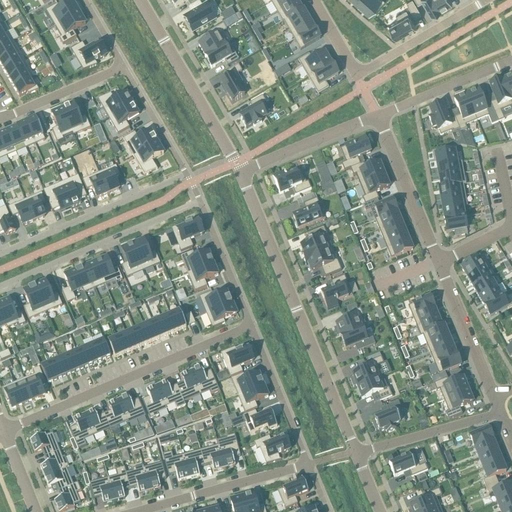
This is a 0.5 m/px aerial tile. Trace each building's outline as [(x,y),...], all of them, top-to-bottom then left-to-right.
[(168,0),(171,3),(172,2),(176,9),(188,2),(191,7),(203,0),(202,0),(168,0)] [(296,0),(278,0),(272,4),(277,13),(297,1),(296,0)] [(365,0),(360,6),(369,14),(381,0),(365,0)] [(412,0),(410,0),(406,2),(415,17),(421,14),(412,0)] [(415,0),(418,4),(423,1),(431,15),(442,9),(436,0),(415,0)] [(436,0),(442,9),(452,3),(450,0),(436,0)] [(277,14),(270,18),(276,27),(283,22),(303,11),(302,10),(297,1),(277,13),(277,14)] [(57,5),(46,12),(56,28),(79,14),(73,3),(61,11),(57,5)] [(206,5),(184,18),(193,33),(215,20),(206,5)] [(231,9),(221,15),(225,21),(235,16),(235,15),(231,9)] [(303,11),(283,22),(284,22),(289,31),(309,19),(303,10),(302,10),(303,11)] [(389,27),(388,28),(393,37),(395,36),(396,38),(415,26),(406,10),(396,16),(398,20),(389,25),(389,27)] [(235,15),(235,16),(239,23),(243,20),(239,13),(235,15)] [(79,14),(56,28),(61,38),(59,39),(63,45),(76,37),(73,32),(86,25),(79,14)] [(309,19),(289,31),(294,41),(315,29),(309,19)] [(259,24),(251,29),(254,33),(257,31),(261,28),(259,24)] [(212,39),(199,46),(206,57),(229,44),(223,33),(227,31),(223,25),(208,33),(212,39)] [(315,29),(294,41),(300,51),(321,39),(315,29)] [(4,35),(0,37),(0,49),(13,42),(19,39),(14,30),(8,33),(4,35)] [(35,34),(28,38),(31,43),(35,41),(38,39),(35,34)] [(13,42),(0,49),(0,61),(18,51),(13,42)] [(83,44),(71,51),(83,71),(97,65),(96,62),(106,56),(99,44),(87,51),(83,44)] [(206,57),(205,57),(207,60),(205,61),(209,67),(210,66),(212,69),(225,61),(228,67),(239,60),(229,44),(206,57)] [(18,51),(0,61),(0,64),(4,71),(23,59),(18,51)] [(309,55),(299,61),(308,78),(331,64),(325,53),(312,61),(312,60),(309,55)] [(56,55),(50,59),(51,61),(56,69),(62,65),(57,58),(56,55)] [(23,59),(4,71),(9,80),(29,68),(23,59)] [(331,64),(308,78),(318,95),(329,88),(326,83),(339,76),(332,64),(331,64)] [(222,85),(221,86),(224,92),(225,91),(228,94),(233,103),(245,96),(239,86),(243,83),(238,74),(242,72),(238,66),(224,75),(227,80),(221,83),(222,85)] [(29,68),(9,80),(14,88),(32,78),(32,79),(34,77),(29,68)] [(280,70),(274,73),(278,80),(283,76),(280,70)] [(511,77),(503,81),(502,81),(511,105),(511,77)] [(32,78),(14,88),(20,98),(27,93),(28,95),(39,90),(32,79),(32,78)] [(496,101),(491,104),(498,122),(505,120),(501,111),(511,106),(511,105),(502,81),(501,81),(500,78),(490,83),(491,86),(490,86),(496,101)] [(498,122),(491,104),(485,106),(479,91),(467,96),(477,121),(489,116),(492,125),(498,122)] [(465,93),(454,97),(456,100),(455,101),(458,109),(461,116),(455,118),(460,130),(466,145),(473,143),(466,126),(477,121),(467,96),(466,96),(465,93)] [(103,109),(96,113),(102,123),(109,119),(133,105),(127,95),(115,101),(111,94),(98,100),(103,109)] [(255,108),(240,117),(247,129),(256,124),(257,126),(264,122),(263,120),(273,114),(266,103),(268,101),(265,95),(252,103),(255,108)] [(305,98),(299,102),(302,107),(309,103),(305,98)] [(93,102),(85,106),(87,112),(96,108),(93,102)] [(133,105),(109,119),(118,135),(130,128),(126,123),(139,115),(133,105)] [(433,116),(429,118),(433,127),(436,126),(441,136),(452,132),(456,142),(458,147),(461,146),(467,147),(466,145),(460,130),(455,118),(450,120),(447,114),(443,105),(430,111),(433,116)] [(74,106),(63,110),(73,133),(72,134),(73,136),(91,129),(85,116),(80,119),(74,106)] [(58,128),(52,131),(57,143),(64,140),(63,138),(72,134),(73,133),(63,110),(52,115),(58,128)] [(36,119),(26,123),(35,145),(45,140),(36,119)] [(26,123),(16,127),(17,128),(26,149),(35,145),(26,123)] [(100,126),(94,128),(98,138),(104,135),(100,126)] [(17,128),(8,132),(17,153),(26,149),(17,128)] [(397,136),(401,147),(420,140),(415,129),(397,136)] [(8,132),(0,135),(0,139),(7,157),(17,153),(8,132)] [(135,133),(123,140),(134,157),(158,144),(151,133),(139,140),(135,133)] [(104,135),(98,138),(101,144),(107,141),(104,135)] [(98,138),(93,140),(95,147),(101,144),(98,138)] [(362,139),(357,141),(357,142),(340,149),(346,162),(341,164),(344,171),(350,169),(361,165),(358,158),(371,153),(365,139),(362,140),(362,139)] [(158,144),(134,157),(144,175),(145,175),(158,170),(152,161),(164,154),(158,144)] [(455,152),(435,156),(437,162),(436,163),(437,168),(457,164),(457,163),(455,152)] [(112,161),(97,168),(99,173),(108,194),(119,190),(114,178),(120,176),(116,166),(115,167),(112,161)] [(361,165),(350,169),(353,176),(356,175),(361,186),(385,176),(380,164),(367,170),(364,163),(361,165)] [(457,164),(437,168),(438,173),(439,173),(440,178),(464,174),(462,163),(457,163),(457,164)] [(272,176),(280,194),(292,189),(295,196),(311,189),(308,182),(306,183),(301,170),(285,176),(283,172),(272,176)] [(36,173),(30,175),(33,182),(39,180),(36,173)] [(99,173),(83,181),(87,190),(93,188),(97,199),(108,194),(99,173)] [(323,191),(334,186),(329,174),(321,178),(323,183),(320,184),(323,191)] [(464,174),(440,178),(441,184),(440,184),(441,189),(464,185),(466,185),(464,174)] [(78,176),(61,184),(71,208),(81,204),(80,200),(87,197),(78,176)] [(379,199),(376,193),(390,187),(388,183),(389,182),(387,177),(386,178),(385,176),(361,186),(365,197),(362,198),(365,205),(379,199)] [(61,184),(44,191),(52,212),(59,209),(61,212),(71,208),(61,184)] [(441,189),(439,189),(440,195),(441,200),(466,196),(464,185),(441,189)] [(42,194),(25,201),(34,222),(45,217),(40,206),(46,203),(42,194)] [(313,195),(301,200),(306,211),(293,216),(296,223),(295,224),(297,229),(298,228),(299,230),(326,219),(317,199),(315,200),(313,195)] [(466,196),(441,200),(442,205),(443,211),(463,207),(463,208),(468,207),(466,196)] [(0,233),(4,232),(5,236),(16,232),(3,200),(0,201),(0,233)] [(365,205),(363,206),(366,212),(371,210),(375,221),(397,212),(393,201),(380,206),(378,200),(365,205)] [(25,201),(8,208),(13,217),(18,215),(23,226),(34,222),(25,201)] [(463,207),(443,211),(444,216),(445,221),(465,218),(463,208),(463,207)] [(397,212),(375,221),(379,230),(401,221),(397,212)] [(465,218),(445,221),(446,227),(447,232),(447,233),(454,232),(455,238),(468,234),(467,229),(465,218)] [(336,220),(326,225),(328,229),(338,225),(336,220)] [(401,221),(379,230),(383,240),(405,231),(401,221)] [(185,224),(165,232),(167,236),(173,234),(178,245),(181,252),(193,247),(190,240),(203,235),(198,222),(186,226),(185,224)] [(303,253),(301,254),(304,261),(333,249),(324,227),(307,234),(311,243),(301,247),(303,253)] [(405,231),(383,240),(387,249),(409,240),(405,231)] [(409,240),(387,249),(391,259),(413,250),(409,240)] [(144,241),(133,246),(144,271),(160,264),(155,252),(149,254),(144,241)] [(127,264),(122,266),(127,278),(144,271),(133,246),(122,250),(127,264)] [(307,268),(309,267),(311,273),(322,269),(325,278),(342,271),(333,249),(304,261),(307,268)] [(193,252),(181,257),(187,273),(188,275),(214,265),(209,254),(196,259),(193,252)] [(483,256),(462,269),(465,275),(468,279),(485,269),(485,270),(489,267),(483,256)] [(107,259),(96,264),(105,285),(115,280),(116,283),(123,280),(117,268),(112,270),(107,259)] [(96,264),(86,268),(95,289),(105,285),(96,264)] [(214,265),(188,275),(195,292),(207,287),(205,281),(218,275),(214,265)] [(86,268),(76,272),(83,289),(85,293),(95,289),(86,268)] [(485,269),(468,279),(470,284),(471,284),(473,289),(491,278),(485,270),(485,269)] [(70,288),(62,291),(67,304),(76,300),(73,293),(83,289),(76,272),(65,277),(70,288)] [(328,312),(339,308),(337,303),(353,297),(345,276),(331,282),(333,289),(321,294),(328,312)] [(491,278),(473,289),(476,293),(479,298),(496,288),(491,278)] [(46,283),(35,288),(46,313),(62,306),(57,294),(51,296),(46,283)] [(29,305),(24,308),(29,320),(46,313),(35,288),(24,292),(29,305)] [(496,288),(479,298),(481,302),(482,302),(484,307),(502,297),(501,297),(496,288)] [(212,293),(200,298),(207,315),(232,304),(228,293),(214,299),(212,293)] [(502,297),(484,307),(487,312),(490,316),(491,317),(511,305),(506,294),(501,297),(502,297)] [(430,298),(408,307),(413,318),(435,309),(430,298)] [(9,301),(0,304),(0,309),(7,326),(8,329),(18,324),(19,326),(26,324),(20,311),(15,314),(9,301)] [(232,304),(207,315),(212,329),(225,323),(224,320),(237,315),(232,304)] [(364,328),(365,329),(367,328),(362,316),(363,315),(361,309),(349,314),(351,320),(336,326),(337,328),(334,329),(337,337),(340,335),(341,338),(364,328)] [(435,309),(413,318),(417,327),(438,318),(435,309)] [(179,311),(170,315),(177,332),(186,328),(179,311)] [(191,314),(185,316),(189,326),(195,324),(191,314)] [(170,315),(161,319),(168,335),(177,332),(170,315)] [(438,318),(417,327),(421,337),(423,336),(442,328),(442,327),(438,318)] [(83,319),(75,323),(78,328),(85,325),(83,319)] [(161,319),(152,323),(160,339),(168,335),(161,319)] [(152,323),(144,326),(151,343),(160,339),(152,323)] [(144,326),(135,330),(142,347),(151,343),(144,326)] [(442,328),(423,336),(427,345),(448,336),(444,326),(442,327),(442,328)] [(341,338),(346,350),(361,344),(364,350),(375,345),(373,338),(369,340),(365,329),(364,328),(341,338)] [(135,330),(126,334),(133,350),(142,347),(135,330)] [(126,334),(117,338),(124,354),(133,350),(126,334)] [(448,336),(427,345),(431,354),(452,345),(448,336)] [(117,338),(108,342),(115,358),(124,354),(117,338)] [(104,341),(95,345),(102,361),(111,357),(104,341)] [(95,345),(86,348),(93,365),(102,361),(95,345)] [(452,345),(431,354),(434,364),(456,355),(452,345)] [(86,348),(77,352),(84,369),(93,365),(86,348)] [(235,349),(221,354),(228,371),(230,378),(243,373),(240,367),(253,361),(248,348),(237,353),(235,349)] [(8,351),(0,354),(0,358),(1,361),(11,357),(8,351)] [(77,352),(68,356),(75,372),(84,369),(77,352)] [(456,355),(434,364),(439,375),(461,366),(456,355)] [(68,356),(59,360),(66,376),(75,372),(68,356)] [(350,380),(354,387),(357,386),(357,388),(383,377),(378,366),(384,364),(381,357),(365,364),(368,370),(352,376),(354,378),(350,380)] [(59,360),(50,363),(57,380),(66,376),(59,360)] [(50,363),(41,367),(48,384),(57,380),(50,363)] [(201,367),(191,371),(201,396),(210,392),(211,395),(220,392),(211,371),(204,374),(201,367)] [(35,375),(24,379),(33,400),(44,396),(40,387),(46,385),(39,368),(33,371),(35,375)] [(183,383),(177,386),(184,403),(201,396),(191,371),(180,376),(183,383)] [(228,371),(216,376),(219,383),(230,378),(228,371)] [(244,375),(231,380),(238,397),(264,386),(259,375),(246,381),(244,375)] [(357,388),(362,400),(378,394),(381,401),(392,397),(389,388),(388,389),(383,377),(357,388)] [(12,378),(1,383),(3,388),(1,389),(7,402),(9,401),(13,409),(23,405),(14,384),(12,378)] [(468,391),(464,379),(450,385),(448,378),(434,384),(437,391),(440,390),(444,401),(468,391)] [(24,379),(14,384),(23,405),(33,400),(24,379)] [(420,380),(412,383),(415,391),(423,388),(420,380)] [(167,381),(157,386),(166,408),(167,408),(175,404),(177,409),(186,406),(184,403),(177,386),(170,388),(167,381)] [(149,397),(142,400),(150,420),(159,416),(158,414),(167,410),(167,408),(166,408),(157,386),(146,390),(149,397)] [(264,386),(238,397),(245,413),(257,408),(255,403),(268,397),(264,386)] [(446,413),(449,420),(463,414),(460,408),(473,402),(471,398),(473,397),(471,392),(469,393),(468,391),(444,401),(449,412),(446,413)] [(128,396),(118,400),(127,422),(128,424),(146,417),(138,400),(131,403),(128,396)] [(111,411),(104,414),(110,429),(127,422),(118,400),(108,404),(111,411)] [(395,426),(405,422),(400,409),(401,409),(399,402),(387,407),(389,413),(374,419),(375,422),(372,423),(375,431),(379,430),(380,432),(385,430),(387,433),(396,429),(395,426)] [(218,409),(208,413),(210,417),(213,418),(227,413),(225,406),(218,409)] [(94,410),(84,414),(93,437),(110,429),(104,414),(97,417),(95,412),(94,410)] [(256,412),(243,417),(250,434),(267,427),(269,430),(277,427),(271,412),(258,417),(256,412)] [(77,426),(70,429),(74,439),(76,445),(78,449),(87,446),(85,440),(93,437),(84,414),(74,419),(77,426)] [(425,416),(417,419),(422,430),(429,427),(425,416)] [(190,417),(176,423),(178,428),(192,423),(190,417)] [(236,419),(231,422),(233,428),(239,426),(236,419)] [(172,422),(154,429),(157,436),(175,429),(172,422)] [(151,429),(146,431),(149,439),(154,437),(151,429)] [(470,437),(475,448),(493,440),(489,429),(470,437)] [(45,434),(30,441),(35,453),(42,450),(45,457),(60,451),(57,445),(64,442),(60,433),(54,435),(53,434),(46,436),(45,434)] [(167,436),(158,439),(161,447),(169,444),(179,442),(176,433),(167,436)] [(226,439),(217,441),(218,446),(225,469),(236,466),(234,459),(241,456),(235,435),(226,437),(226,439)] [(269,437),(254,443),(257,450),(260,449),(266,465),(281,460),(280,460),(278,455),(290,450),(285,437),(272,443),(269,437)] [(493,440),(475,448),(479,458),(497,451),(493,440)] [(112,441),(106,443),(110,452),(116,450),(112,441)] [(218,446),(200,451),(205,466),(212,464),(214,472),(225,469),(218,446)] [(47,464),(40,467),(45,477),(67,468),(67,469),(69,468),(65,457),(63,458),(60,451),(45,457),(47,464)] [(200,451),(183,456),(189,479),(200,476),(198,468),(205,466),(200,451)] [(502,462),(497,451),(479,458),(483,469),(502,462)] [(172,452),(163,455),(169,476),(176,474),(178,482),(189,479),(183,456),(173,458),(172,452)] [(396,458),(388,461),(390,465),(389,465),(395,478),(410,472),(412,478),(428,471),(425,464),(420,467),(415,454),(397,462),(396,458)] [(506,473),(502,462),(483,469),(488,479),(483,481),(486,488),(498,483),(496,477),(506,473)] [(144,468),(144,469),(150,492),(161,489),(159,481),(166,479),(162,464),(144,468)] [(126,473),(126,474),(130,489),(137,487),(139,495),(150,492),(144,469),(144,468),(143,466),(132,469),(133,472),(126,473)] [(67,468),(45,477),(49,488),(51,487),(56,485),(59,492),(74,485),(67,469),(67,468)] [(117,476),(108,478),(114,502),(125,499),(123,491),(130,489),(126,474),(126,473),(125,468),(116,470),(117,476)] [(108,478),(90,483),(94,499),(102,497),(104,504),(114,502),(108,478)] [(302,478),(293,481),(295,485),(278,492),(285,509),(298,504),(295,498),(308,493),(302,478)] [(61,499),(54,501),(58,511),(64,511),(75,508),(74,506),(81,503),(77,494),(81,492),(78,483),(74,485),(59,492),(61,499)] [(500,489),(498,483),(486,488),(489,495),(493,493),(497,503),(511,496),(511,486),(511,484),(500,489)] [(423,496),(426,502),(410,508),(412,511),(408,511),(435,511),(441,510),(436,498),(442,496),(439,490),(423,496)] [(254,495),(243,498),(246,511),(265,511),(264,506),(258,508),(254,495)] [(501,511),(505,511),(511,509),(511,496),(497,503),(501,511)] [(231,501),(233,511),(246,511),(243,498),(231,501)]
